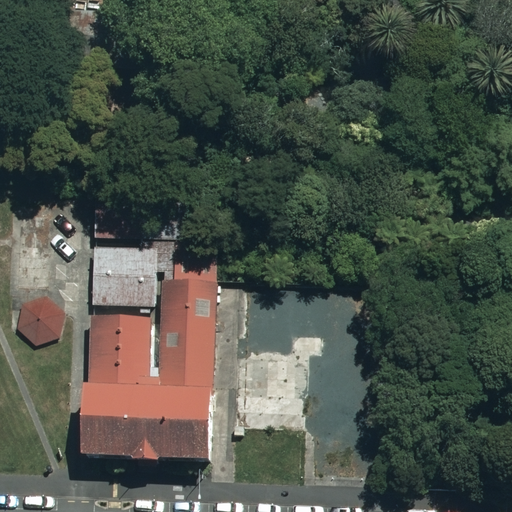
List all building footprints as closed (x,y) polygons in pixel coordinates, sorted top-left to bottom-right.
[(95,208),(94,238),(141,240),(142,210),(95,208)] [(53,218),(20,217),(18,289),(50,290),(53,218)] [(80,385),(78,458),(86,458),(127,459),(138,459),(211,461),(215,276),(216,242),(174,241),(173,281),(159,281),(157,369),(148,369),(150,318),(89,317),(87,317),(86,385),(80,385)] [(153,251),(91,249),(90,301),(89,305),(151,307),(153,251)] [(228,427),(306,432),(307,391),(308,350),(310,279),(242,277),(242,287),(235,287),(228,427)] [(373,281),(310,279),(308,350),(316,351),(315,392),(307,391),(306,432),(304,462),(367,464),(373,281)] [(36,347),(60,339),(64,314),(45,297),(21,306),(17,330),(36,347)]
